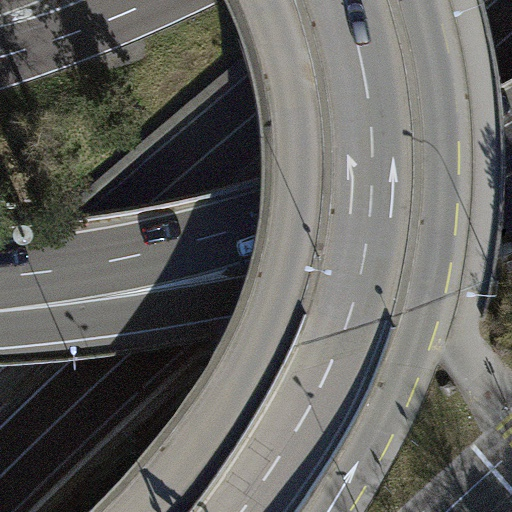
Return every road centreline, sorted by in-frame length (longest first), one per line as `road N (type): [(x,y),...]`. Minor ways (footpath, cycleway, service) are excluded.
road 1 (motorway): [(0,496),(511,40)]
road 2 (primary): [(140,511),(234,384),(268,316),(289,248),(294,108),(266,0)]
road 3 (motorway): [(0,282),(261,227),(402,177),(511,121)]
road 4 (tertiary): [(335,511),(404,388),(444,239),(450,161),(428,0)]
road 5 (primary): [(0,306),(127,311),(230,301),(423,248),(511,209)]
road 6 (trunk): [(240,511),(300,420),(345,327),(372,200),(360,58)]
road 7 (motorway): [(403,0),(174,185)]
road 8 (trunk): [(174,185),(0,344)]
road 9 (motorway): [(156,0),(0,60)]
